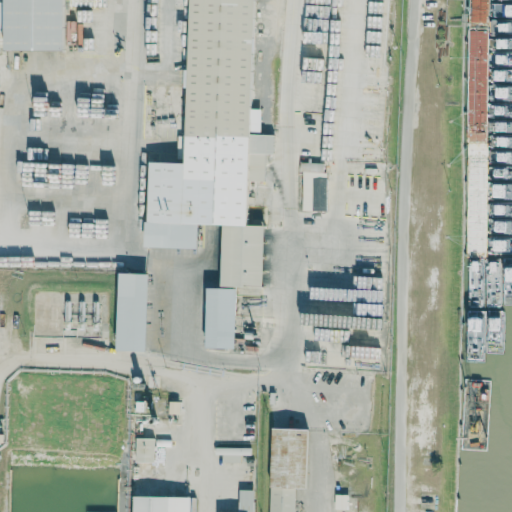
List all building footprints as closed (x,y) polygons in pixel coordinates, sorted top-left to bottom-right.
[(5,0),(5,2),(0,2),(0,13),(5,13),(5,51),(65,51),(65,0),(5,0)] [(254,0),(190,0),(186,163),(149,162),(146,248),(198,249),(199,225),(222,226),(221,288),(207,288),(205,350),(235,350),(237,287),(263,288),(264,226),(248,226),(249,181),(264,182),(265,154),(273,155),(274,135),(260,135),(261,109),(252,109),(254,0)] [(322,162),(310,164),(311,170),(317,168),(319,177),(325,176),(322,162)] [(149,275),(119,274),(117,352),(146,353),(149,275)] [(180,402),(169,401),(169,414),(179,414),(180,402)] [(269,511),(295,511),(296,490),(306,490),(308,430),(272,429),(269,511)] [(155,439),(136,438),(136,463),(154,463),(155,439)] [(250,455),(250,448),(223,447),(223,455),(250,455)] [(348,509),(348,494),(334,494),(334,508),(348,509)]
